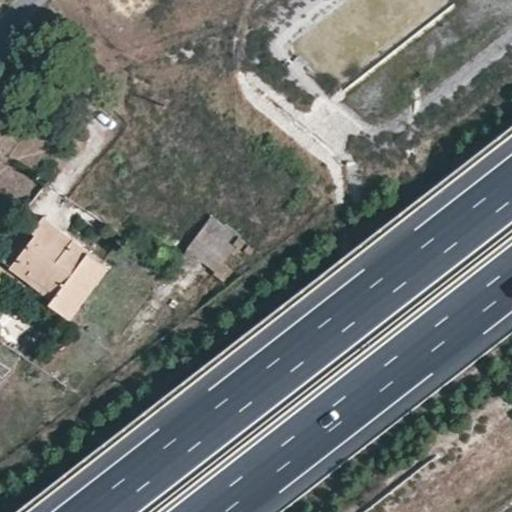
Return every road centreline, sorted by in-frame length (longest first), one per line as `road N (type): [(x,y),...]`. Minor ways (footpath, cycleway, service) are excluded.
road 1 (motorway): [(511,188),(95,511)]
road 2 (motorway): [(211,511),(511,278)]
